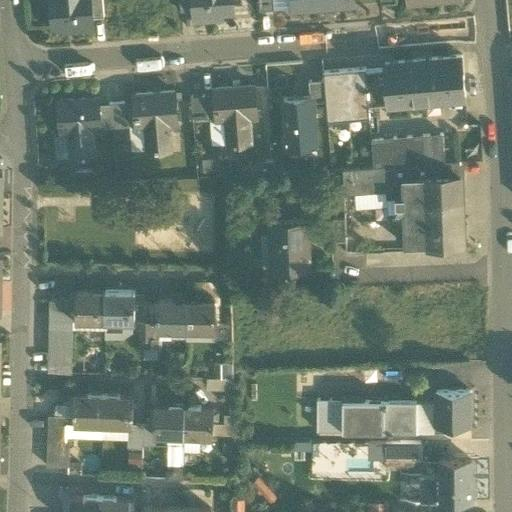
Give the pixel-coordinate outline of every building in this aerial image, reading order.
[(50,0),(53,27),(93,23),(93,18),(90,0),(50,0)] [(90,0),(93,18),(104,17),(102,0),(90,0)] [(179,0),(181,11),(192,10),(191,0),(179,0)] [(191,0),(192,10),(193,15),(231,12),(230,0),(191,0)] [(258,0),(259,10),(274,8),(273,0),(258,0)] [(293,0),(295,9),(352,3),(351,0),(293,0)] [(387,99),(388,101),(465,95),(463,73),(462,54),(385,60),(385,66),(386,76),(381,77),(381,86),(386,86),(387,99)] [(327,106),(328,118),(370,115),(369,100),(387,99),(386,86),(381,86),(381,77),(386,76),(385,66),(365,68),(365,66),(324,70),(324,77),(327,106)] [(312,95),(313,108),(327,106),(324,77),(309,78),(310,95),(312,95)] [(226,116),(228,142),(250,140),(248,114),(256,113),(254,84),(226,86),(214,87),(214,93),(216,117),(226,116)] [(146,123),(149,148),(171,146),(168,122),(177,121),(174,90),(135,94),(135,100),(138,124),(146,123)] [(190,95),(192,119),(209,117),(216,117),(214,93),(190,95)] [(284,98),(288,142),(316,140),(313,108),(312,95),(310,95),(284,98)] [(69,130),(71,155),(93,153),(90,128),(100,127),(98,103),(98,97),(59,100),(62,130),(69,130)] [(135,100),(111,102),(113,126),(130,124),(138,124),(135,100)] [(100,127),(113,126),(111,102),(98,103),(100,127)] [(226,116),(216,117),(209,117),(211,143),(228,142),(226,116)] [(146,123),(138,124),(130,124),(133,150),(149,148),(146,123)] [(438,133),(426,134),(428,161),(440,160),(438,133)] [(412,162),(428,161),(426,134),(410,135),(412,162)] [(387,164),(412,162),(410,135),(396,136),(396,141),(372,143),(374,165),(387,164)] [(405,245),(426,245),(424,202),(462,201),(460,159),(440,160),(428,161),(412,162),(387,164),(388,189),(388,197),(395,197),(396,211),(404,211),(405,245)] [(343,167),(344,192),(388,189),(387,164),(374,165),(343,167)] [(464,243),(462,201),(424,202),(426,245),(464,243)] [(332,217),(333,240),(345,240),(344,217),(332,217)] [(273,239),(274,271),(308,269),(307,237),(309,237),(308,220),(268,221),(269,239),(273,239)] [(79,319),(105,319),(105,291),(77,291),(76,314),(76,319),(79,319)] [(132,291),(105,291),(105,319),(123,319),(132,319),(132,291)] [(50,313),(69,314),(69,298),(50,298),(50,313)] [(159,329),(186,329),(186,300),(157,299),(157,329),(159,329)] [(215,300),(186,300),(186,329),(213,329),(215,329),(215,300)] [(50,313),(50,326),(72,327),(72,314),(69,314),(50,313)] [(105,329),(105,319),(79,319),(79,329),(88,329),(105,329)] [(123,339),(126,339),(132,333),(132,319),(123,319),(123,339)] [(72,329),(72,327),(50,326),(50,339),(72,339),(72,329)] [(105,329),(88,329),(88,345),(105,345),(105,329)] [(186,338),(186,329),(159,329),(159,337),(186,338)] [(186,329),(186,338),(213,337),(213,329),(186,329)] [(72,352),(72,339),(50,339),(49,351),(72,352)] [(72,365),(72,352),(49,351),(49,364),(72,365)] [(213,377),(233,378),(233,362),(214,361),(213,377)] [(233,378),(213,377),(206,377),(207,388),(233,389),(233,378)] [(54,404),(54,415),(70,415),(70,422),(74,423),(75,393),(75,387),(63,387),(62,405),(54,404)] [(436,423),(469,423),(469,388),(436,388),(436,399),(436,423)] [(74,423),(103,424),(104,394),(75,393),(74,423)] [(134,395),(104,394),(103,424),(132,425),(133,425),(133,423),(134,395)] [(317,430),(341,430),(341,400),(341,398),(317,398),(317,430)] [(436,399),(416,400),(416,430),(436,430),(436,423),(436,399)] [(397,400),(341,400),(341,430),(397,430),(397,400)] [(416,400),(397,400),(397,430),(416,430),(416,400)] [(167,434),(184,435),(185,405),(157,404),(156,434),(167,434)] [(214,406),(185,405),(184,435),(200,435),(212,436),(212,434),(213,422),(214,406)] [(213,422),(212,434),(235,434),(234,413),(224,413),(223,422),(213,422)] [(48,415),(48,429),(70,429),(70,422),(70,415),(54,415),(48,415)] [(74,423),(70,422),(70,429),(70,435),(102,437),(103,424),(74,423)] [(132,425),(132,438),(131,447),(142,448),(143,423),(133,423),(133,425),(132,425)] [(132,425),(103,424),(102,437),(132,438),(132,425)] [(48,429),(47,441),(70,442),(70,435),(70,429),(48,429)] [(183,450),(184,435),(167,434),(167,463),(182,464),(183,450)] [(184,435),(183,450),(199,450),(200,435),(184,435)] [(386,458),(422,458),(422,440),(386,441),(386,458)] [(47,441),(47,453),(69,454),(70,442),(47,441)] [(386,458),(386,441),(373,441),(373,462),(386,462),(386,458)] [(69,467),(69,454),(47,453),(46,466),(69,467)] [(440,500),(471,500),(471,458),(440,459),(440,473),(440,500)] [(420,500),(440,500),(440,473),(420,473),(420,500)] [(259,474),(252,480),(270,500),(277,495),(259,474)] [(62,501),(61,511),(70,511),(71,496),(83,496),(83,487),(60,486),(59,495),(62,501)] [(70,511),(99,511),(100,497),(83,496),(71,496),(70,511)] [(129,511),(130,498),(100,497),(99,511),(129,511)] [(367,500),(367,511),(383,511),(390,511),(390,500),(367,500)] [(151,511),(152,506),(152,504),(144,503),(143,511),(151,511)]
